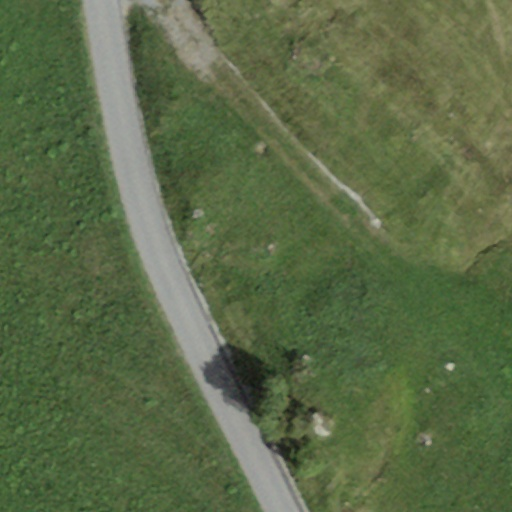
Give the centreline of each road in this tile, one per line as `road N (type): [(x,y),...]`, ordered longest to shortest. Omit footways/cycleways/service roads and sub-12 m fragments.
road 1 (unclassified): [(279,511),(178,295),(145,197),(100,0)]
road 2 (track): [(155,0),(386,261)]
